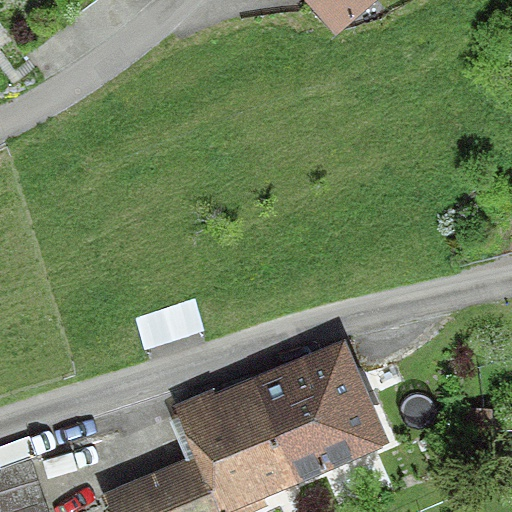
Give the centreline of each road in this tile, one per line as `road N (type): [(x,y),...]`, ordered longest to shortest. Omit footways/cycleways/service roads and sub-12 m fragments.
road 1 (residential): [(511,279),(0,425)]
road 2 (residential): [(188,0),(79,83),(0,122)]
